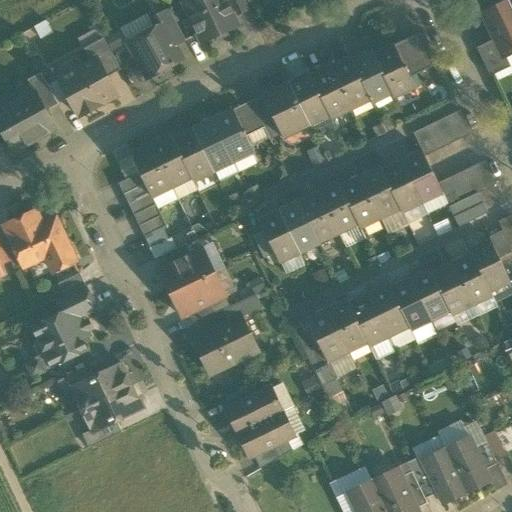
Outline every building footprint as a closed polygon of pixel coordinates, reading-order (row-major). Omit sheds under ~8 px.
[(196,31),(202,44),(215,38),(226,33),(240,26),(235,17),(227,0),(185,0),(182,2),(191,21),(193,20),(198,30),(196,31)] [(227,0),(235,17),(249,10),(244,0),(227,0)] [(511,52),(511,7),(509,1),(484,13),(496,38),(504,56),(505,56),(511,52)] [(162,23),(175,47),(185,41),(168,9),(151,18),(156,27),(162,23)] [(144,33),(154,28),(146,14),(120,28),(130,46),(146,37),(144,33)] [(130,46),(148,79),(182,60),(175,47),(162,23),(156,27),(154,28),(144,33),(146,37),(130,46)] [(422,31),(415,35),(425,54),(432,51),(422,31)] [(394,45),(410,78),(431,67),(425,54),(415,35),(394,45)] [(97,58),(107,77),(120,70),(103,38),(84,49),(91,62),(97,58)] [(477,49),(490,77),(509,68),(511,67),(505,56),(504,56),(496,38),(476,48),(477,49)] [(394,45),(374,55),(392,94),(394,97),(414,88),(410,78),(394,45)] [(372,51),(352,61),(371,100),(372,103),(392,94),(374,55),(372,51)] [(350,57),(330,67),(351,109),(371,100),(352,61),(350,57)] [(69,98),(79,116),(101,104),(100,102),(116,94),(107,77),(97,58),(91,62),(59,79),(69,98)] [(330,67),(311,76),(329,115),(331,119),(351,109),(330,67)] [(35,90),(46,111),(58,104),(48,85),(41,73),(28,80),(33,91),(35,90)] [(309,73),(289,82),(309,125),(329,115),(311,76),(309,73)] [(69,98),(59,79),(48,85),(58,104),(69,98)] [(310,126),(309,125),(289,82),(262,96),(273,117),(281,134),(283,139),(284,138),(282,134),(306,122),(309,126),(310,126)] [(0,108),(0,120),(16,150),(56,129),(46,111),(35,90),(33,91),(0,108)] [(262,96),(252,101),(262,123),(273,117),(262,96)] [(264,127),(262,123),(252,101),(233,110),(246,136),(264,127)] [(233,110),(213,120),(233,162),(253,152),(251,148),(246,136),(233,110)] [(460,111),(448,116),(460,140),(471,134),(460,111)] [(309,125),(310,126),(315,137),(335,127),(331,119),(329,115),(309,125)] [(448,116),(437,122),(448,145),(460,140),(448,116)] [(264,127),(270,139),(270,140),(281,134),(273,117),(262,123),(264,127)] [(213,120),(193,129),(213,172),(233,162),(213,120)] [(437,122),(425,128),(436,151),(448,145),(437,122)] [(270,139),(264,127),(246,136),(251,148),(270,139)] [(425,157),(436,151),(425,128),(413,133),(425,157)] [(171,135),(151,145),(172,187),(191,178),(193,181),(213,172),(193,129),(173,139),(171,135)] [(151,197),(172,187),(151,145),(131,155),(139,172),(140,173),(145,183),(150,194),(151,197)] [(327,161),(320,145),(306,152),(313,168),(327,161)] [(421,151),(402,161),(422,203),(442,194),(421,151)] [(127,178),(139,172),(131,155),(118,160),(127,178)] [(381,167),(380,167),(402,213),(422,203),(402,161),(382,170),(381,167)] [(484,161),(472,167),(484,190),(495,184),(484,161)] [(233,162),(213,172),(219,183),(238,173),(233,162)] [(360,177),(380,218),(380,219),(400,209),(401,213),(402,213),(380,167),(360,177)] [(478,193),(484,190),(472,167),(461,172),(472,196),(478,193)] [(461,201),(472,196),(461,172),(449,178),(461,201)] [(118,183),(123,194),(145,183),(140,173),(127,179),(118,183)] [(360,177),(341,187),(359,225),(360,228),(380,218),(360,177)] [(172,187),(178,200),(197,191),(193,181),(191,178),(172,187)] [(449,207),(461,201),(449,178),(437,184),(449,207)] [(338,182),(319,192),(339,234),(359,225),(341,187),(338,182)] [(150,194),(145,183),(123,194),(128,204),(150,194)] [(151,197),(155,204),(158,210),(178,200),(172,187),(151,197)] [(319,192),(299,202),(319,244),(339,234),(319,192)] [(487,213),(478,193),(472,196),(461,201),(449,207),(458,227),(487,213)] [(128,204),(133,215),(155,204),(151,197),(150,194),(128,204)] [(422,203),(428,215),(447,205),(442,194),(422,203)] [(299,202),(279,211),(299,253),(319,244),(299,202)] [(428,215),(422,203),(402,213),(408,225),(428,215)] [(133,215),(138,226),(160,216),(158,210),(155,204),(133,215)] [(408,225),(402,213),(401,213),(400,209),(380,219),(388,235),(408,225)] [(279,263),(299,253),(279,211),(259,221),(264,232),(275,254),(279,263)] [(46,255),(53,271),(74,261),(55,220),(41,227),(34,213),(6,226),(8,230),(24,264),(25,265),(46,255)] [(511,218),(510,215),(498,221),(502,230),(511,251),(511,218)] [(144,237),(165,226),(160,216),(138,226),(144,237)] [(359,225),(339,234),(346,249),(366,239),(360,228),(359,225)] [(165,226),(144,237),(149,247),(170,237),(165,226)] [(8,230),(0,234),(0,240),(10,261),(13,269),(24,264),(8,230)] [(489,236),(500,258),(511,252),(511,251),(502,230),(489,236)] [(264,260),(275,254),(264,232),(253,237),(264,260)] [(149,249),(154,259),(162,256),(176,249),(171,239),(149,249)] [(469,249),(471,254),(490,292),(510,282),(490,239),(469,249)] [(0,265),(10,261),(0,240),(0,265)] [(202,250),(213,273),(225,268),(213,242),(201,248),(202,250)] [(162,256),(167,267),(190,255),(185,245),(176,249),(162,256)] [(159,270),(171,294),(213,273),(202,250),(190,255),(167,267),(159,270)] [(306,266),(299,253),(279,263),(285,276),(306,266)] [(492,296),(490,292),(471,254),(452,263),(472,306),(492,296)] [(452,315),(472,306),(452,263),(432,272),(431,269),(430,269),(452,315)] [(213,273),(225,297),(236,291),(225,268),(213,273)] [(451,315),(452,315),(430,269),(410,279),(430,320),(430,321),(450,312),(451,315)] [(57,284),(64,296),(85,286),(79,273),(57,284)] [(225,297),(213,273),(171,294),(182,317),(189,314),(209,304),(225,297)] [(411,330),(430,320),(410,279),(391,289),(409,327),(411,330)] [(492,296),(495,303),(511,294),(511,285),(510,282),(490,292),(492,296)] [(389,337),(409,327),(391,289),(389,285),(369,294),(389,337)] [(97,310),(85,286),(64,296),(56,300),(62,312),(75,306),(81,318),(97,310)] [(369,346),(389,337),(369,294),(349,304),(368,343),(369,346)] [(224,312),(229,322),(241,317),(262,307),(256,296),(224,312)] [(472,306),(477,317),(497,308),(495,303),(492,296),(472,306)] [(209,304),(214,314),(230,307),(225,297),(209,304)] [(348,352),(368,343),(349,304),(347,300),(327,310),(348,352)] [(307,320),(311,318),(303,301),(284,310),(293,327),(307,320)] [(189,314),(194,324),(214,314),(209,304),(189,314)] [(46,357),(51,367),(87,351),(82,340),(90,336),(81,318),(75,306),(62,312),(32,327),(37,338),(34,346),(38,354),(46,357)] [(452,315),(456,323),(457,327),(477,317),(472,306),(452,315)] [(329,361),(348,352),(327,310),(311,318),(307,320),(327,362),(329,361)] [(430,321),(436,332),(456,323),(452,315),(451,315),(450,312),(430,321)] [(193,340),(209,373),(232,361),(233,364),(258,352),(241,317),(229,322),(193,340)] [(307,320),(293,327),(313,369),(327,362),(307,320)] [(411,330),(416,341),(417,345),(437,335),(436,332),(430,321),(430,320),(411,330)] [(389,337),(396,350),(416,341),(411,330),(409,327),(389,337)] [(389,337),(369,346),(377,362),(397,352),(396,350),(389,337)] [(511,338),(503,343),(509,356),(511,354),(511,338)] [(329,361),(338,378),(356,369),(348,352),(329,361)] [(47,372),(39,357),(24,365),(31,380),(47,372)] [(327,362),(313,369),(321,386),(338,378),(329,361),(327,362)] [(74,390),(83,409),(131,386),(121,365),(95,378),(73,388),(74,390)] [(57,382),(63,395),(74,390),(73,388),(95,378),(89,366),(57,382)] [(322,393),(314,376),(301,382),(309,399),(322,393)] [(351,410),(338,378),(321,386),(336,417),(351,410)] [(270,389),(281,413),(294,407),(294,406),(283,383),(270,389)] [(141,408),(131,386),(83,409),(93,429),(93,431),(115,420),(141,408)] [(225,398),(230,408),(254,397),(248,386),(225,398)] [(227,410),(238,433),(281,413),(270,389),(254,397),(230,408),(227,410)] [(395,394),(380,402),(387,417),(402,409),(395,394)] [(305,430),(294,407),(281,413),(293,436),(305,430)] [(293,436),(281,413),(238,433),(249,457),(253,455),(276,444),(293,436)] [(82,434),(89,448),(121,433),(115,420),(93,431),(93,429),(82,434)] [(437,432),(438,435),(445,450),(469,439),(463,427),(460,420),(437,432)] [(477,421),(463,427),(469,439),(473,447),(486,441),(484,437),(477,421)] [(507,458),(494,432),(484,437),(486,441),(497,464),(507,458)] [(411,448),(416,458),(423,473),(427,471),(422,461),(445,450),(438,435),(411,448)] [(469,439),(445,450),(466,492),(477,487),(475,483),(487,478),(484,470),(473,447),(469,439)] [(473,447),(484,470),(497,464),(486,441),(473,447)] [(253,455),(259,469),(282,456),(276,444),(253,455)] [(442,503),(466,492),(445,450),(422,461),(427,471),(437,492),(442,503)] [(407,462),(411,471),(424,498),(437,492),(427,471),(423,473),(416,458),(407,462)] [(328,483),(336,498),(348,493),(372,481),(364,466),(328,483)] [(397,469),(372,481),(386,511),(417,511),(416,510),(401,477),(397,469)] [(427,504),(424,498),(411,471),(401,477),(416,510),(427,504)] [(386,511),(372,481),(348,493),(356,511),(386,511)] [(336,498),(342,511),(356,511),(348,493),(336,498)]
